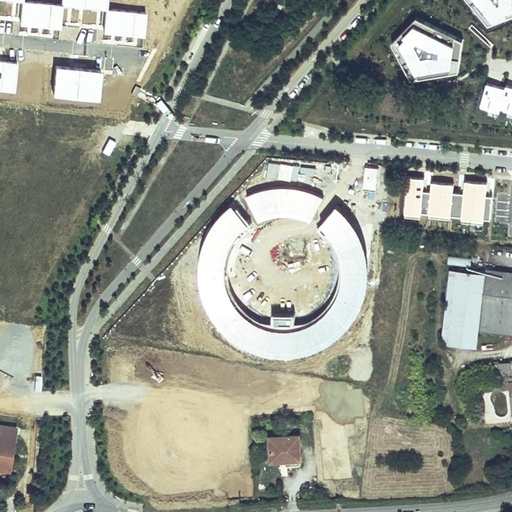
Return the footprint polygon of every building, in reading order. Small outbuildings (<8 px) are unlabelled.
[(108,0),(62,0),(62,5),(107,9),(108,0)] [(511,0),(466,0),(489,28),(511,18),(511,0)] [(62,5),(24,1),(21,26),(59,30),(62,5)] [(146,12),(107,9),(105,33),(144,37),(146,12)] [(416,19),(392,44),(412,81),(459,74),(463,41),(416,19)] [(18,62),(0,60),(0,90),(15,92),(18,62)] [(103,71),(55,65),(52,95),(100,100),(103,71)] [(507,89),(486,83),(479,109),(500,115),(501,110),(507,89)] [(511,86),(508,86),(507,89),(501,110),(511,113),(511,86)] [(377,169),(364,168),(362,191),(376,192),(377,169)] [(423,178),(406,177),(403,219),(420,220),(421,216),(428,216),(428,219),(450,221),(450,218),(461,219),(461,224),(483,226),(484,221),(490,221),(492,198),(486,198),(487,184),(464,183),(463,196),(453,196),(453,185),(431,184),(430,194),(422,193),(423,178)] [(293,188),(278,188),(261,191),(245,198),(257,224),(268,220),(282,217),(288,217),(298,219),(312,226),(324,199),(307,191),(293,188)] [(350,223),(337,210),(319,229),(330,242),(337,257),(339,273),(337,290),(330,305),(318,317),(304,325),(294,328),(294,318),(272,318),(271,328),(256,323),(242,313),(232,300),(226,284),(225,268),(229,252),(237,237),(249,226),(237,210),(234,213),(231,209),(218,222),(208,238),(201,256),(199,275),(201,293),(208,311),(218,327),(231,340),(247,350),(264,357),(283,359),(302,357),(320,351),(336,341),(349,328),(359,312),(366,294),(368,276),(366,257),(360,239),(350,223)] [(479,330),(485,269),(457,266),(449,340),(478,342),(479,330)] [(500,270),(485,269),(479,330),(511,332),(511,277),(500,276),(500,270)] [(0,465),(10,466),(14,428),(0,426),(0,465)] [(300,463),(297,431),(268,434),(270,458),(280,458),(280,464),(300,463)]
